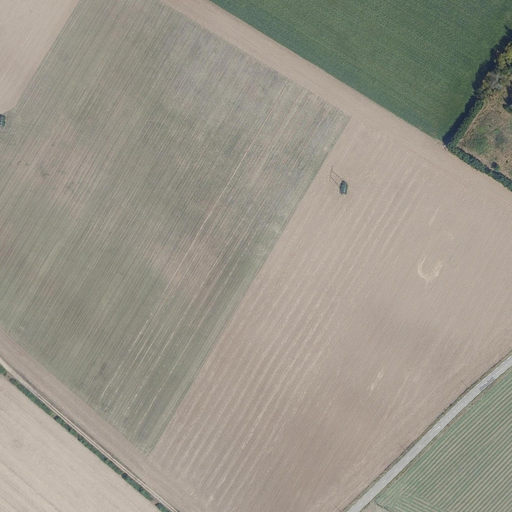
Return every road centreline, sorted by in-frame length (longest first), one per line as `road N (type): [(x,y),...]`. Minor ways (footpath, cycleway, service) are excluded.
road 1 (track): [(0,359),(175,511)]
road 2 (secondary): [(511,362),(352,511)]
